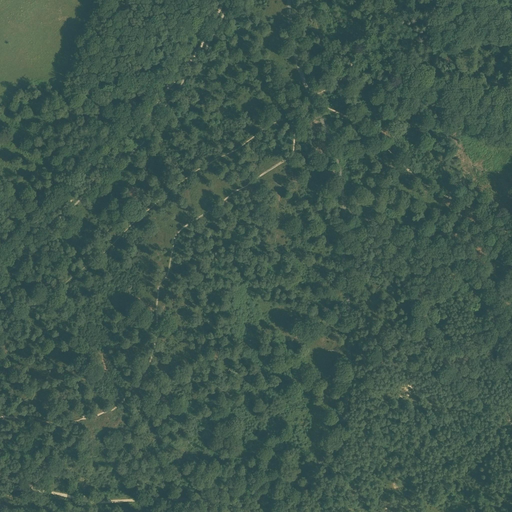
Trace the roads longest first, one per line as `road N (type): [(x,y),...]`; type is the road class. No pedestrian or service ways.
road 1 (track): [(288,511),(338,435),(349,378),(341,183),(311,98)]
road 2 (unknown): [(305,101),(173,186),(0,337)]
road 3 (track): [(225,0),(200,50),(124,149),(0,268)]
road 4 (track): [(511,235),(422,182),(372,135),(311,98)]
road 5 (track): [(511,317),(445,255),(365,222),(345,233)]
road 6 (track): [(511,139),(446,113),(398,67),(389,35),(370,32)]
road 7 (unknown): [(311,98),(344,75),(391,8)]
